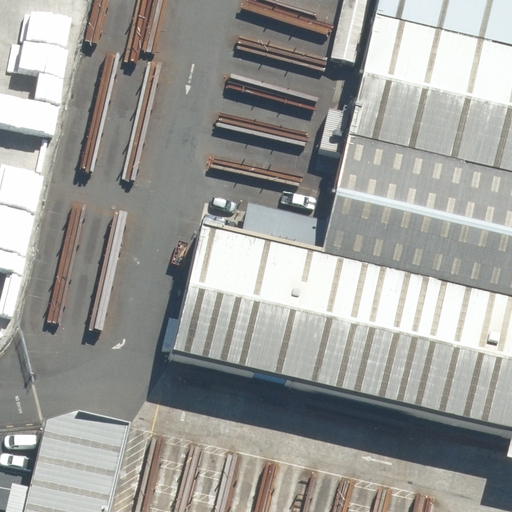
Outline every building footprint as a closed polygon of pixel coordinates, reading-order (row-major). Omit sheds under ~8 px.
[(346,0),(345,4),(329,0),(328,0),(268,0),(267,9),(263,26),(258,46),(323,61),(327,42),(336,44),(332,60),(355,66),(370,0),(346,0)] [(511,0),(372,0),(366,27),(511,60),(511,0)] [(511,60),(366,27),(338,148),(511,187),(511,60)] [(311,266),(511,311),(511,187),(338,148),(311,266)] [(191,239),(163,364),(511,442),(511,311),(311,266),(191,239)] [(104,511),(124,432),(35,411),(11,511),(104,511)]
